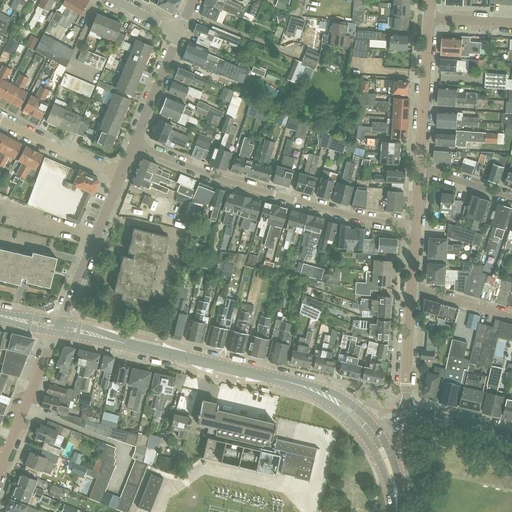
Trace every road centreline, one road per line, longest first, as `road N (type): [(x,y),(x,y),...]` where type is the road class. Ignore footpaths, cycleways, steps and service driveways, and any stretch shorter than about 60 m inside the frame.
road 1 (tertiary): [(373,437),(306,387),(56,327)]
road 2 (residential): [(133,144),(261,190),(415,224)]
road 3 (unclassified): [(56,327),(120,174)]
road 4 (residential): [(418,170),(428,17)]
road 5 (residential): [(0,465),(56,327)]
road 6 (residential): [(120,174),(0,120)]
